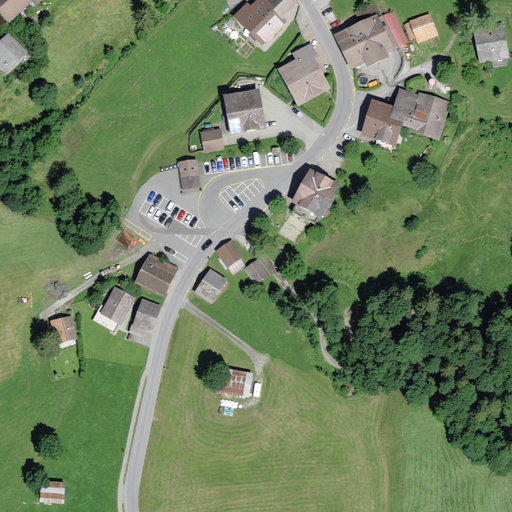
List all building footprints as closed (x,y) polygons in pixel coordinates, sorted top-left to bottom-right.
[(37,0),(0,0),(0,9),(10,20),(31,0),(34,0),(36,1),(37,0)] [(253,31),(275,10),(284,0),(271,0),(268,3),(266,1),(262,5),(259,2),(251,10),(248,6),(238,16),(253,31)] [(293,5),(288,0),(284,0),(275,10),(281,16),(293,5)] [(382,17),(375,1),(360,8),(367,22),(333,38),(350,72),(365,65),(367,70),(389,59),(386,54),(408,43),(393,11),(382,17)] [(275,10),(253,31),(266,44),(283,26),(279,22),(283,18),(281,16),(275,10)] [(412,43),(436,34),(430,16),(405,26),(412,43)] [(505,55),(499,26),(477,30),(484,62),(497,59),(497,56),(505,55)] [(0,47),(0,61),(7,68),(22,53),(18,49),(21,46),(13,39),(11,42),(8,39),(0,47)] [(309,49),(297,55),(300,61),(284,69),(301,100),(324,87),(315,71),(319,69),(315,62),(316,61),(309,49)] [(232,85),(223,96),(229,133),(261,127),(253,82),(232,85)] [(418,96),(399,90),(394,108),(372,102),(366,121),(361,138),(395,149),(402,127),(408,129),(407,132),(440,142),(452,103),(419,93),(418,96)] [(222,148),(219,133),(203,135),(206,150),(222,148)] [(185,187),(198,185),(195,163),(182,165),(185,187)] [(339,188),(310,172),(291,205),(296,208),(293,214),(314,226),(318,219),(321,221),(324,216),(327,217),(337,199),(334,197),(339,188)] [(220,253),(230,267),(242,259),(244,257),(235,243),(220,253)] [(155,256),(142,281),(167,292),(179,268),(155,256)] [(242,259),(230,267),(235,275),(247,266),(242,259)] [(258,283),(271,274),(262,262),(249,271),(258,283)] [(211,270),(195,294),(213,306),(229,282),(211,270)] [(96,320),(116,332),(134,300),(119,292),(109,309),(103,306),(96,320)] [(161,308),(147,302),(138,326),(136,325),(134,331),(146,336),(148,330),(152,331),(161,308)] [(55,324),(60,342),(77,337),(72,319),(55,324)] [(255,375),(224,369),(220,390),(251,396),(255,375)] [(67,484),(42,482),(41,504),(66,505),(67,484)]
